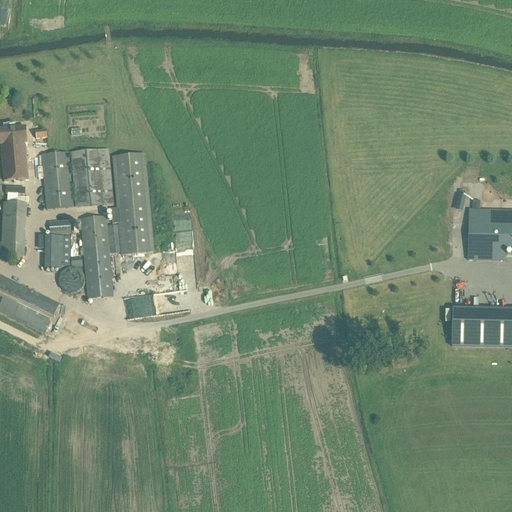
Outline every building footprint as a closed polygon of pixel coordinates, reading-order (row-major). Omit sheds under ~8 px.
[(26,127),(0,129),(0,146),(2,146),(5,183),(29,181),(26,147),(26,144),(28,144),(27,138),(26,127)] [(48,139),(47,131),(46,131),(36,132),(37,140),(47,139),(48,139)] [(102,151),(71,154),(72,162),(76,209),(107,206),(115,206),(110,158),(109,150),(102,151)] [(69,154),(43,157),(48,212),(74,209),(69,154)] [(120,209),(113,209),(115,224),(121,224),(121,226),(124,254),(124,256),(156,253),(147,155),(115,158),(120,209)] [(26,217),(27,207),(5,205),(4,216),(26,217)] [(511,212),(466,213),(466,262),(503,262),(503,250),(511,249),(511,212)] [(106,219),(81,221),(88,301),(113,299),(106,219)] [(70,222),(49,224),(50,237),(72,235),(70,222)] [(124,254),(121,226),(106,228),(109,256),(124,254)] [(24,259),(25,248),(25,238),(17,238),(17,248),(3,247),(2,258),(24,259)] [(473,271),(457,272),(457,306),(474,305),(473,271)] [(489,290),(511,290),(511,272),(489,272),(489,290)] [(0,277),(0,314),(14,322),(46,336),(60,307),(0,277)] [(511,313),(453,312),(452,348),(511,349),(511,313)] [(101,342),(105,326),(79,319),(75,334),(101,342)] [(107,347),(125,348),(126,336),(108,334),(107,347)] [(146,346),(146,347),(141,345),(138,356),(162,362),(164,350),(146,346)]
